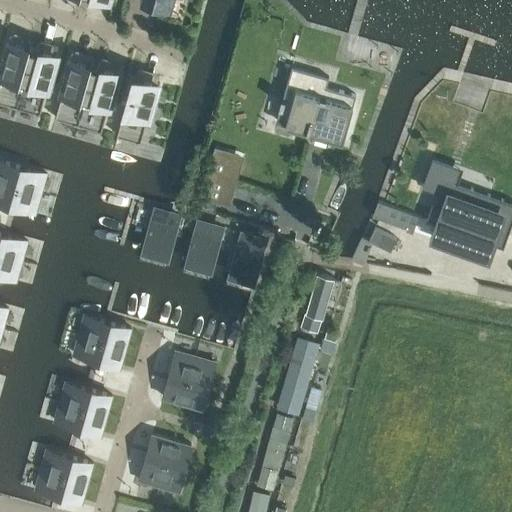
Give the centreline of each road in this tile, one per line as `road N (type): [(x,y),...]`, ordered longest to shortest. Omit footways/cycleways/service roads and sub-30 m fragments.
road 1 (residential): [(0,1),(180,51)]
road 2 (residential): [(102,511),(151,333)]
